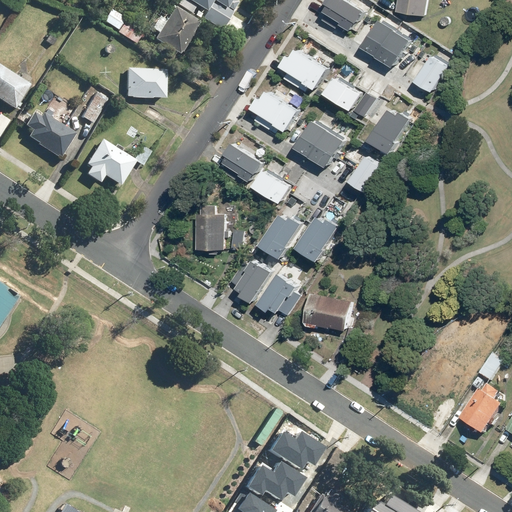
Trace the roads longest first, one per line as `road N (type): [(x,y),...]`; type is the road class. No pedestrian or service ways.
road 1 (residential): [(499,511),(116,262)]
road 2 (residential): [(288,0),(116,262)]
road 3 (residential): [(116,262),(0,186)]
